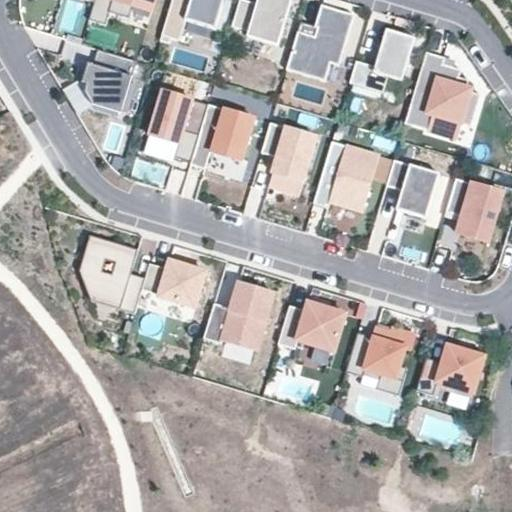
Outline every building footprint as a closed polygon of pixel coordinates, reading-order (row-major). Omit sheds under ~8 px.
[(95,0),(94,4),(89,22),(106,27),(110,14),(129,20),(133,8),(152,13),(155,0),(95,0)] [(173,0),(161,43),(170,45),(171,40),(180,42),(186,22),(216,31),(225,0),(173,0)] [(240,0),(232,28),(249,33),(247,38),(278,47),(291,0),(258,0),(257,5),(240,0)] [(315,28),(301,24),(286,72),(325,83),(330,65),(339,67),(354,16),(321,7),(316,23),(319,24),(317,29),(315,28)] [(91,28),(87,39),(111,47),(114,35),(91,28)] [(375,68),(356,63),(350,85),(383,95),(388,78),(402,82),(415,39),(387,31),(375,68)] [(137,62),(97,50),(93,66),(88,64),(82,83),(87,85),(84,94),(92,106),(121,114),(137,62)] [(444,59),(426,54),(409,110),(432,117),(428,132),(457,141),(461,126),(471,129),(480,96),(471,93),(472,90),(466,89),(468,81),(459,79),(461,71),(443,65),(444,59)] [(200,137),(209,106),(163,93),(150,137),(180,146),(184,133),(200,137)] [(255,120),(209,106),(200,137),(191,167),(205,171),(210,153),(242,163),(255,120)] [(432,117),(409,110),(405,125),(428,132),(432,117)] [(316,139),(270,125),(261,154),(277,159),(273,175),(303,183),(316,139)] [(332,143),(314,205),(328,209),(330,203),(362,212),(378,157),(332,143)] [(440,175),(394,162),(386,188),(402,192),(396,212),(427,221),(440,175)] [(503,194),(456,180),(446,213),(462,218),(457,235),(488,244),(503,194)] [(143,289),(147,277),(132,273),(127,272),(129,265),(134,267),(139,249),(91,235),(80,270),(92,300),(136,313),(143,289)] [(151,263),(147,277),(143,289),(161,294),(160,296),(196,307),(207,271),(171,260),(168,268),(151,263)] [(232,307),(216,302),(205,338),(223,343),(224,339),(259,349),(276,293),(240,282),(235,299),(242,301),(240,307),(233,305),(232,307)] [(242,301),(235,299),(233,305),(240,307),(242,301)] [(306,309),(291,305),(279,343),(296,348),(298,340),(336,351),(347,313),(309,301),(306,309)] [(375,336),(359,331),(347,371),(364,376),(365,373),(366,369),(382,373),(381,378),(378,388),(400,395),(409,367),(402,365),(407,347),(412,348),(416,333),(394,326),(393,331),(378,326),(375,336)] [(443,362),(427,357),(417,390),(434,395),(438,382),(475,393),(486,356),(448,345),(443,362)] [(381,378),(382,373),(366,369),(365,373),(381,378)] [(449,390),(445,402),(464,408),(467,395),(449,390)]
